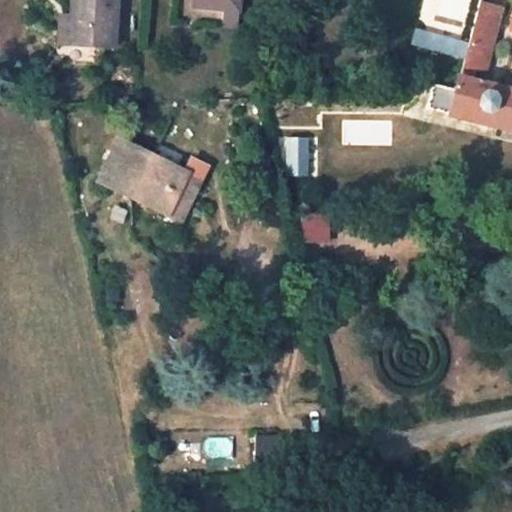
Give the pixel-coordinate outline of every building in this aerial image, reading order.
[(115,0),(70,0),(70,12),(68,42),(113,46),(115,0)] [(238,0),(195,0),(194,8),(221,10),(220,25),(236,26),(238,0)] [(494,32),(500,7),(479,2),(473,26),(494,32)] [(68,42),(70,12),(59,12),(57,42),(68,42)] [(474,70),(486,69),(494,32),(473,26),(459,79),(457,84),(456,91),(438,86),(433,85),(427,109),(511,129),(511,90),(472,80),(474,70)] [(457,84),(440,80),(438,86),(456,91),(457,84)] [(291,163),(306,141),(284,125),(269,147),(291,163)] [(118,190),(169,215),(178,199),(188,204),(206,168),(192,161),(185,174),(182,173),(180,177),(156,166),(158,161),(119,142),(102,178),(119,186),(118,190)] [(182,173),(158,161),(156,166),(180,177),(182,173)] [(178,199),(169,215),(180,221),(188,204),(178,199)] [(255,434),(255,469),(278,469),(278,434),(255,434)] [(151,445),(142,447),(146,466),(155,464),(151,445)]
